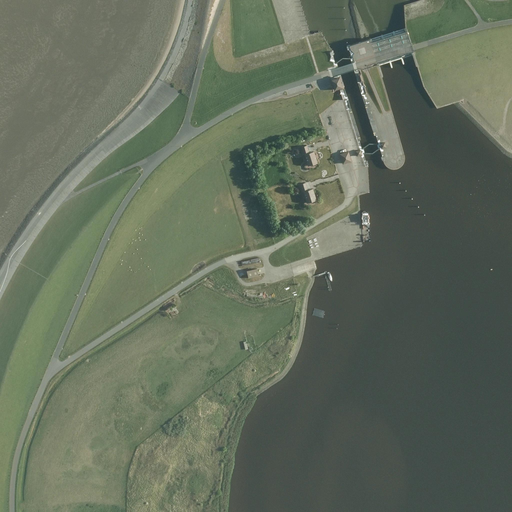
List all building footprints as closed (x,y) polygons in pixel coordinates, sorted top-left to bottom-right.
[(334,75),(334,76),(330,77),(333,88),(337,87),(338,87),(338,88),(342,86),(343,86),(339,73),(338,74),(337,74),(334,75)] [(287,89),(288,94),(299,91),(296,81),(294,82),(296,86),(292,87),(291,83),(280,86),(282,91),(287,89)] [(308,152),(306,145),(299,147),(301,154),(305,153),(308,152)] [(316,162),(313,151),(308,152),(305,153),(308,164),(316,162)] [(350,161),(347,151),(339,153),(342,163),(350,161)] [(307,190),(305,182),(298,184),(300,191),(304,190),(307,190)] [(315,200),(312,188),(307,190),(304,190),(307,202),(315,200)] [(257,275),(255,268),(245,270),(247,278),(257,275)]
